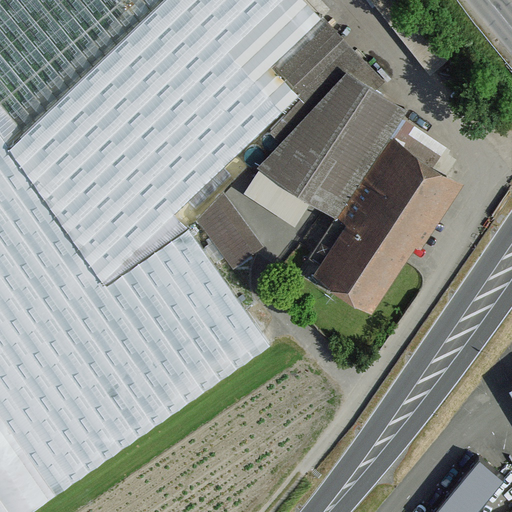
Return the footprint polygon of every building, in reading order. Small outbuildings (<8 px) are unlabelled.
[(0,0),(0,106),(21,131),(13,139),(73,203),(62,212),(115,267),(286,109),(254,77),(319,14),(304,0),(0,0)] [(374,313),(457,180),(387,138),(402,107),(376,88),(383,81),(321,13),(269,63),(306,101),(254,166),(339,219),(311,274),(374,313)] [(0,511),(23,511),(268,343),(188,227),(102,287),(0,139),(0,511)] [(221,193),(197,219),(236,275),(265,255),(221,193)] [(511,379),(501,386),(511,403),(511,379)] [(471,511),(504,468),(478,449),(432,511),(471,511)]
